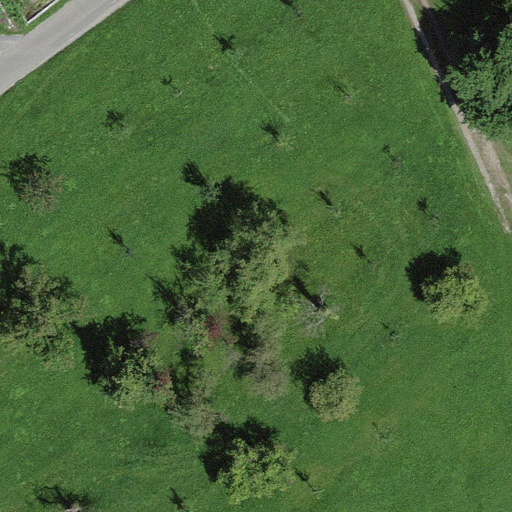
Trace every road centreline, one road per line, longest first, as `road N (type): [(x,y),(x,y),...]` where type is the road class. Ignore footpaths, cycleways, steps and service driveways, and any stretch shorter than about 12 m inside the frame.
road 1 (track): [(415,0),(511,232)]
road 2 (unclassified): [(0,79),(103,0)]
